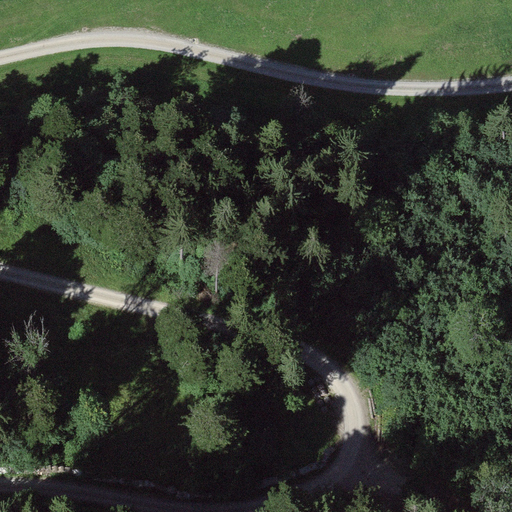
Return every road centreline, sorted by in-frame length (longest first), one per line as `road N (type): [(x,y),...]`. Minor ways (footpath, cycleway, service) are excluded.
road 1 (track): [(0,464),(142,438),(317,420),(376,392),(279,332),(0,268)]
road 2 (track): [(0,64),(128,39),(443,97),(511,83)]
road 3 (track): [(376,392),(511,310)]
